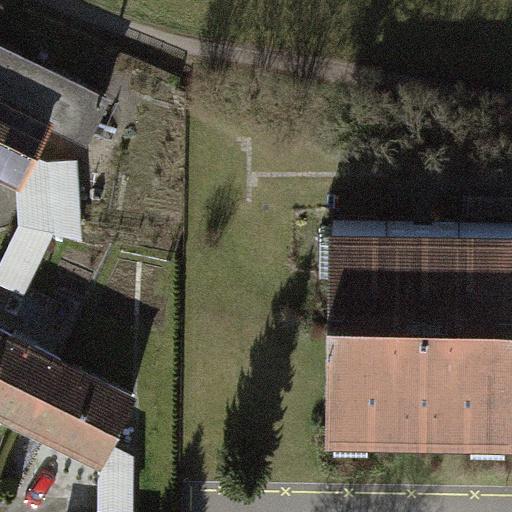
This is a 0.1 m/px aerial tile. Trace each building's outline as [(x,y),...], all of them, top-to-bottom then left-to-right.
[(0,37),(0,78),(53,104),(45,121),(81,139),(106,88),(0,37)] [(0,78),(0,167),(18,176),(31,150),(45,121),(53,104),(0,78)] [(46,159),(31,150),(18,176),(19,218),(0,255),(0,280),(27,293),(56,231),(84,242),(80,158),(46,159)] [(511,223),(424,222),(335,221),(332,423),(511,425),(511,362),(511,223)] [(0,408),(20,418),(57,344),(0,315),(0,408)] [(107,437),(134,382),(57,344),(20,418),(97,456),(97,511),(132,511),(133,449),(107,437)]
